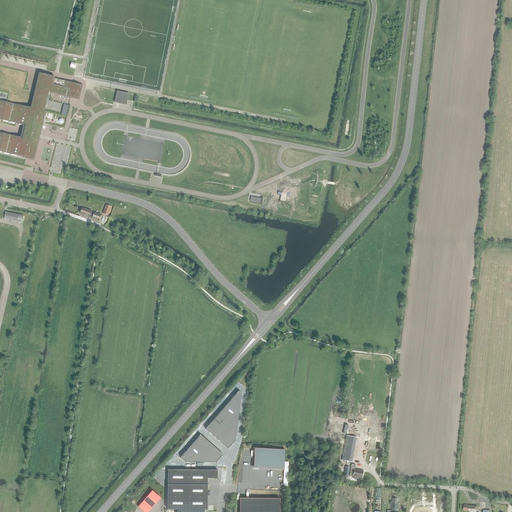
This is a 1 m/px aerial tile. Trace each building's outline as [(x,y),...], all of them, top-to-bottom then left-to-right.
[(0,119),(2,120),(16,124),(25,126),(22,138),(0,132),(0,151),(26,158),(33,160),(42,123),(48,97),(49,93),(79,100),(78,100),(81,86),(83,86),(83,85),(38,75),(34,93),(31,108),(0,100),(0,119)] [(128,94),(117,91),(115,101),(126,104),(128,94)] [(103,214),(108,216),(111,207),(106,205),(103,214)] [(98,221),(101,215),(91,212),(91,211),(85,209),(84,210),(81,209),(80,213),(83,214),(82,215),(89,218),(89,217),(92,218),(98,221)] [(4,219),(22,223),(23,216),(5,212),(4,219)] [(240,391),(207,429),(229,449),(236,442),(234,439),(237,436),(232,431),(238,424),(234,420),(240,412),(237,410),(241,405),(243,394),(240,391)] [(201,435),(181,458),(186,462),(211,463),(213,460),(217,463),(224,455),(201,435)] [(363,455),(363,453),(372,454),(374,442),(357,439),(355,453),(363,455)] [(350,458),(353,444),(345,442),(344,452),(341,452),(340,456),(350,458)] [(255,448),(254,469),(284,470),(283,479),(283,483),(287,483),(288,479),(288,462),(284,462),(285,450),(255,448)] [(351,464),(349,476),(353,477),(352,478),(356,479),(356,478),(362,479),(363,471),(354,469),(355,465),(351,464)] [(167,485),(167,510),(177,510),(176,511),(204,511),(204,510),(207,510),(207,485),(207,479),(217,479),(217,470),(167,470),(167,485)] [(148,511),(160,499),(151,492),(148,496),(149,497),(139,508),(143,511),(148,511)] [(239,511),(279,511),(280,499),(240,499),(239,511)] [(397,511),(397,505),(396,505),(397,499),(392,499),(392,501),(390,501),(389,504),(391,504),(390,511),(387,510),(386,511),(397,511)]
